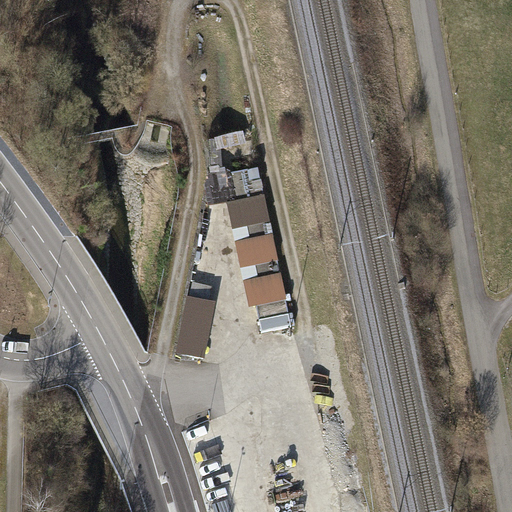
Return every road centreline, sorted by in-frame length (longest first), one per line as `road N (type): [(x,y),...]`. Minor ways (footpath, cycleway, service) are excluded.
road 1 (unclassified): [(422,0),(511,511)]
road 2 (track): [(142,415),(161,359),(194,187),(177,45),(188,0)]
road 3 (track): [(231,0),(305,311),(296,349),(261,384)]
road 4 (secondary): [(101,333),(142,415),(175,511)]
road 5 (secondary): [(0,183),(101,333)]
road 6 (track): [(14,511),(17,359)]
